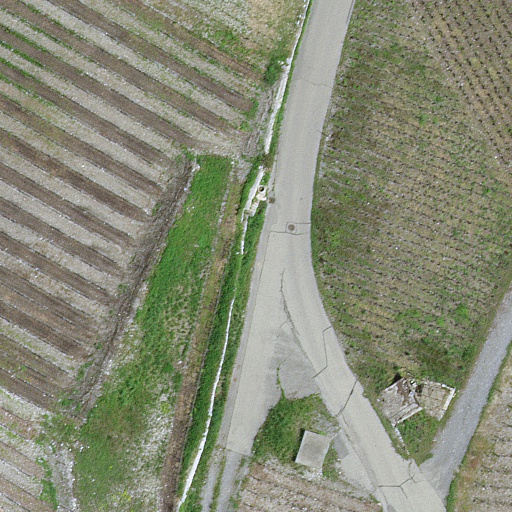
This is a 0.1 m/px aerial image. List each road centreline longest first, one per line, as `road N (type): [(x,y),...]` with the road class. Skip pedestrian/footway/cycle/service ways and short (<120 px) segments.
road 1 (unclassified): [(339,0),(299,157),(296,244),(306,299),(342,392)]
road 2 (track): [(296,244),(276,255),(249,404),(213,511)]
road 3 (track): [(511,311),(426,498),(403,511)]
road 4 (track): [(401,511),(342,392)]
